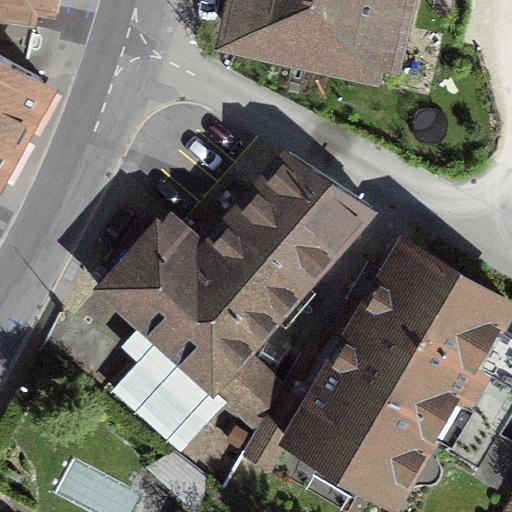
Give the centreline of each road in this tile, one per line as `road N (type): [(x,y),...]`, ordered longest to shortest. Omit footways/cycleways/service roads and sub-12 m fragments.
road 1 (residential): [(511,253),(129,45)]
road 2 (residential): [(129,45),(0,316)]
